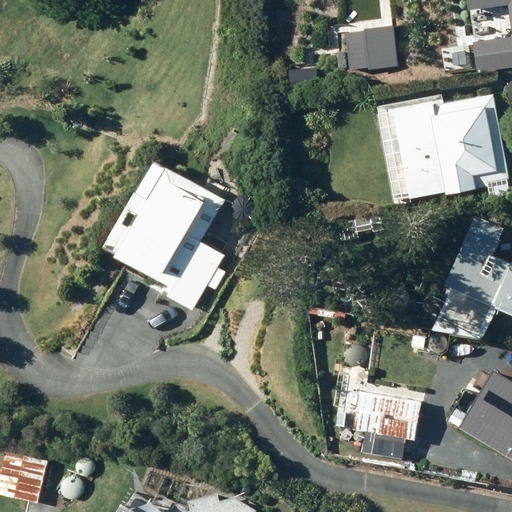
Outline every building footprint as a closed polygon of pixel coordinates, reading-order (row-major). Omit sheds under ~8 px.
[(511,0),(460,0),(461,4),(490,0),(507,0),(511,36),(511,0)] [(352,29),(353,69),(414,67),(413,27),(352,29)] [(491,88),(390,104),(404,195),(505,179),(491,88)] [(155,175),(112,246),(175,285),(171,292),(197,309),(230,255),(207,241),(233,199),(180,166),(169,184),(155,175)] [(441,280),(448,283),(437,310),(480,329),(493,300),(511,308),(511,256),(511,258),(489,249),(500,222),(471,210),(441,280)] [(402,365),(443,377),(450,353),(410,340),(402,365)] [(453,397),(459,401),(456,406),(453,405),(446,417),(511,456),(511,370),(497,395),(479,384),(475,390),(462,382),(453,397)] [(353,413),(350,427),(370,431),(368,444),(404,451),(407,435),(413,436),(420,398),(355,386),(350,413),(353,413)] [(3,447),(0,457),(0,490),(35,499),(46,457),(3,447)] [(93,467),(81,488),(94,496),(106,475),(93,467)] [(252,511),(255,508),(236,495),(219,496),(217,488),(194,491),(196,500),(177,503),(171,511),(160,511),(123,490),(110,511),(252,511)]
